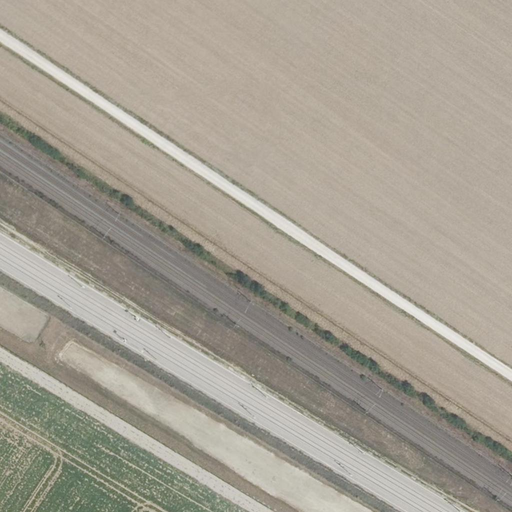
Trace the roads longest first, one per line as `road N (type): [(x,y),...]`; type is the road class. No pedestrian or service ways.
road 1 (track): [(0,34),(511,377)]
road 2 (track): [(262,511),(0,352)]
